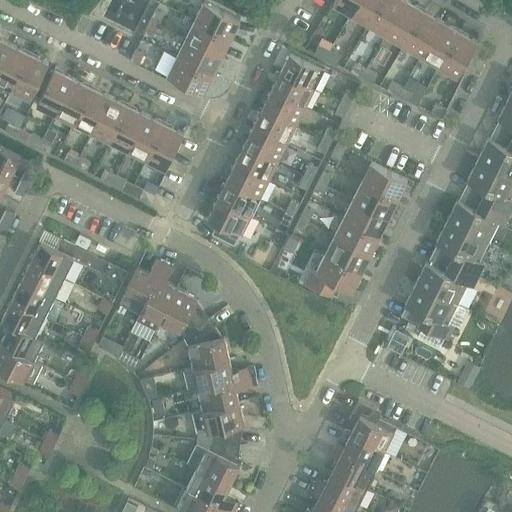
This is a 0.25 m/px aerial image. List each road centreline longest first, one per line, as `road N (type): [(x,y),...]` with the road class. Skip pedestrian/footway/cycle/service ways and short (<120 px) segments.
road 1 (residential): [(344,361),(508,38),(504,22),(465,0)]
road 2 (residential): [(286,451),(264,340),(224,277),(160,238)]
road 3 (residential): [(220,123),(0,11)]
road 4 (residential): [(511,445),(344,361)]
road 5 (residential): [(220,123),(288,0)]
road 6 (residential): [(160,238),(220,123)]
road 7 (residential): [(160,238),(46,180)]
